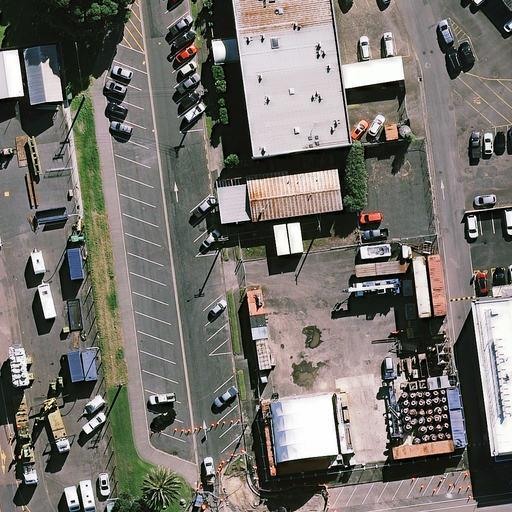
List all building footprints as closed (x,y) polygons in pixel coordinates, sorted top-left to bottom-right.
[(352,141),(332,0),(229,0),(252,155),(352,141)] [(63,101),(55,47),(23,52),(31,106),(63,101)] [(0,100),(23,97),(17,54),(0,56),(0,100)] [(9,157),(39,154),(69,152),(68,125),(37,127),(37,141),(23,142),(23,137),(14,137),(14,143),(8,143),(9,157)] [(343,154),(237,169),(243,213),(349,198),(343,154)] [(511,291),(475,296),(495,452),(511,449),(511,291)] [(392,367),(391,360),(372,363),(373,373),(334,378),(335,388),(256,398),(267,481),(268,491),(455,467),(454,457),(469,455),(458,370),(418,375),(417,364),(392,367)]
